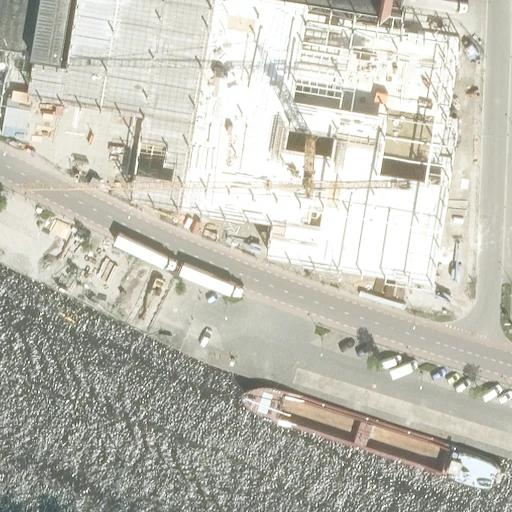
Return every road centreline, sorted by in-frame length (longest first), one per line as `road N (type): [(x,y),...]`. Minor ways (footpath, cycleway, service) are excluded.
road 1 (tertiary): [(485,360),(232,273),(0,164)]
road 2 (unclassified): [(485,360),(499,0)]
